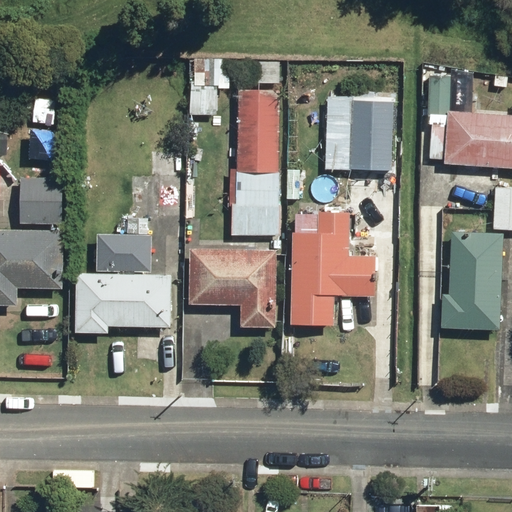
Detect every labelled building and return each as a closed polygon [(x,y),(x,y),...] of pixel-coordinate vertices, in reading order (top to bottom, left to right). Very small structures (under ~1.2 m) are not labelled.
[(228,86),(228,60),(194,59),(193,80),(189,80),(189,114),(204,114),(205,86),(228,86)] [(245,83),(279,84),(280,63),(246,62),(245,83)] [(443,160),(443,164),(511,168),(511,115),(449,111),(450,77),(428,76),(427,124),(430,124),(429,159),(443,160)] [(350,97),(326,97),(325,170),(393,170),(393,88),(350,88),(350,97)] [(279,90),(238,90),(236,169),(231,169),(230,201),(231,201),(231,235),(278,236),(279,173),(278,173),(279,90)] [(210,123),(187,123),(187,144),(210,144),(210,123)] [(350,170),(349,214),(397,215),(398,171),(395,171),(350,170)] [(19,178),(19,223),(61,224),(62,179),(19,178)] [(511,188),(493,188),(492,230),(511,230),(511,188)] [(348,256),(348,213),(294,213),(294,232),(291,232),(290,325),(333,326),(334,297),(373,297),(373,256),(348,256)] [(63,232),(0,230),(0,305),(16,306),(17,289),(61,290),(63,232)] [(498,329),(502,233),(450,232),(447,295),(441,295),(440,327),(498,329)] [(150,235),(95,234),(94,271),(150,272),(150,235)] [(275,250),(188,249),(188,304),(240,305),(239,327),(274,327),(275,250)] [(170,275),(75,274),(74,333),(107,333),(107,327),(170,327),(170,275)]
